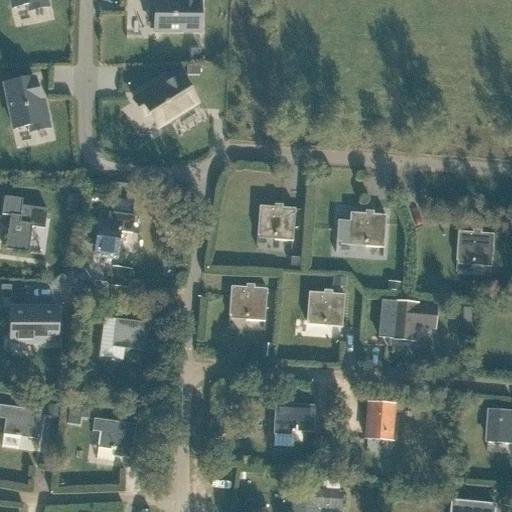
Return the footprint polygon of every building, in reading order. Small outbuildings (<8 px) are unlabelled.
[(8,0),(11,9),(27,6),(28,11),(46,8),(44,0),(8,0)] [(153,16),(153,33),(199,33),(199,2),(175,2),(174,0),(147,0),(147,16),(153,16)] [(190,51),(190,64),(198,64),(198,51),(190,51)] [(198,68),(186,68),(186,76),(198,76),(198,68)] [(156,128),(195,104),(179,78),(159,91),(157,87),(133,102),(143,117),(148,114),(156,128)] [(33,79),(3,86),(12,131),(29,127),(30,133),(48,129),(42,102),(38,103),(33,79)] [(9,220),(5,253),(29,256),(32,229),(44,231),(46,212),(21,209),(22,202),(3,200),(1,219),(9,220)] [(293,210),(257,207),(255,237),(273,238),(272,242),(291,243),(293,210)] [(335,221),(334,242),(363,244),(363,248),(381,249),(384,216),(348,214),(347,222),(335,221)] [(97,224),(93,258),(115,260),(118,234),(131,236),(133,218),(107,215),(106,225),(97,224)] [(493,235),(458,233),(455,262),(473,263),(473,267),(491,268),(493,235)] [(1,290),(1,299),(9,299),(9,291),(9,287),(1,287),(1,290)] [(229,288),(227,317),(245,318),(244,321),(263,322),(265,290),(229,288)] [(306,293),(305,322),(322,324),(322,327),(340,328),(342,296),(306,293)] [(413,308),(413,306),(381,303),(378,339),(410,341),(411,325),(431,327),(432,309),(413,308)] [(56,309),(12,308),(12,339),(37,339),(37,345),(56,345),(56,309)] [(106,320),(104,330),(115,331),(113,346),(144,350),(147,324),(106,320)] [(81,416),(80,403),(70,405),(72,417),(81,416)] [(367,404),(366,440),(390,441),(391,405),(367,404)] [(47,405),(46,417),(57,418),(58,406),(47,405)] [(273,405),(271,435),(290,436),(291,432),(292,433),(291,442),(297,443),(298,433),(311,433),(312,406),(273,405)] [(0,406),(0,419),(4,420),(2,434),(34,438),(37,412),(5,408),(6,407),(0,406)] [(511,413),(489,412),(487,442),(511,443),(511,413)] [(92,421),(91,432),(99,433),(97,449),(108,450),(111,451),(111,457),(129,460),(133,426),(92,421)] [(304,492),(303,510),(303,511),(307,511),(315,511),(314,511),(351,511),(353,495),(304,492)] [(453,503),(452,511),(492,511),(493,507),(453,503)]
